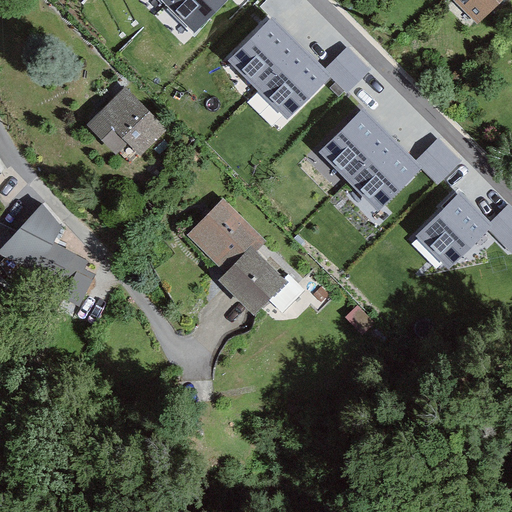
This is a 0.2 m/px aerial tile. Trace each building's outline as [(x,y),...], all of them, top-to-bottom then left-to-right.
[(222,0),(163,0),(193,30),(222,0)] [(503,0),(457,0),(482,23),(503,0)] [(328,77),(270,19),(229,59),(287,117),(328,77)] [(348,48),(325,70),(346,93),(369,72),(348,48)] [(163,131),(124,98),(96,132),(135,164),(163,131)] [(420,169),(363,111),(322,152),(379,210),(420,169)] [(439,139),(415,160),(437,183),(460,162),(439,139)] [(490,227),(458,195),(416,236),(448,268),(490,227)] [(511,207),(490,228),(511,251),(511,249),(511,207)] [(265,248),(224,209),(193,242),(235,282),(227,291),(257,319),(286,288),(255,259),(265,248)] [(64,232),(42,214),(0,267),(54,310),(86,269),(54,244),(64,232)]
